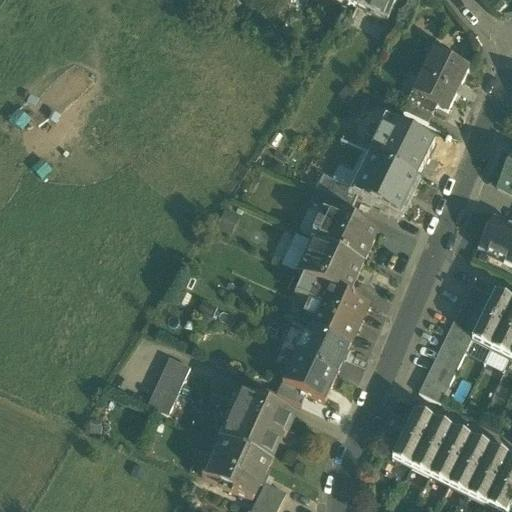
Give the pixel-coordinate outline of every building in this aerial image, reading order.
[(303,0),(306,1),(307,0),(333,0),(356,12),(361,0),(303,0)] [(399,0),(361,0),(356,12),(386,25),(387,26),(397,5),(399,0)] [(397,5),(387,26),(386,25),(382,32),(393,37),(410,11),(397,5)] [(468,73),(433,56),(413,98),(448,116),(468,73)] [(434,118),(409,106),(404,117),(428,129),(434,118)] [(370,159),(417,183),(435,147),(388,123),(370,159)] [(417,183),(370,159),(357,184),(356,184),(351,195),(350,196),(358,200),(398,220),(417,183)] [(511,160),(497,192),(511,199),(511,160)] [(351,195),(323,182),(316,196),(352,212),(358,200),(350,196),(351,195)] [(352,212),(316,196),(311,207),(330,216),(331,214),(348,222),(352,212)] [(348,222),(331,214),(330,216),(316,248),(363,269),(378,236),(348,222)] [(511,230),(494,222),(479,254),(511,270),(511,230)] [(316,248),(296,238),(281,270),(295,276),(295,278),(302,281),(347,302),(363,269),(316,248)] [(347,302),(302,281),(294,299),(303,303),(298,315),(317,324),(312,336),(349,352),(368,311),(347,302)] [(493,303),(472,291),(467,302),(488,312),(493,303)] [(511,310),(511,308),(494,299),(493,303),(488,312),(483,323),(477,334),(472,344),(491,354),(511,310)] [(488,312),(467,302),(462,312),(483,323),(488,312)] [(511,357),(511,310),(491,354),(510,363),(511,357)] [(483,323),(462,312),(456,323),(477,334),(483,323)] [(477,334),(456,323),(451,334),(472,344),(477,334)] [(472,344),(451,334),(445,345),(466,356),(472,344)] [(349,352),(312,336),(299,364),(336,380),(349,352)] [(466,356),(445,345),(440,356),(461,366),(466,356)] [(461,366),(440,356),(435,367),(455,378),(461,366)] [(299,364),(293,361),(281,388),(305,399),(323,407),(336,380),(299,364)] [(169,363),(147,411),(168,421),(190,373),(169,363)] [(455,378),(435,367),(430,377),(450,387),(455,378)] [(450,387),(430,377),(424,388),(445,399),(450,387)] [(305,399),(281,388),(276,399),(300,410),(305,399)] [(445,399),(424,388),(419,398),(440,408),(445,399)] [(294,421),(248,399),(246,403),(241,400),(240,402),(245,405),(240,416),(234,413),(234,415),(239,418),(234,429),(228,426),(220,444),(223,446),(270,467),(282,441),(284,441),(294,421)] [(414,418),(392,462),(412,472),(433,427),(414,418)] [(433,427),(412,472),(430,481),(452,437),(433,427)] [(452,437),(430,481),(449,490),(471,446),(452,437)] [(270,467),(223,446),(206,484),(252,506),(260,489),(262,491),(264,488),(267,480),(265,479),(270,467)] [(471,446),(449,490),(468,499),(490,456),(471,446)] [(490,456),(468,499),(487,509),(508,465),(490,456)] [(511,466),(508,465),(487,509),(493,511),(507,511),(511,504),(511,466)] [(279,511),(285,499),(264,488),(262,491),(252,511),(279,511)]
